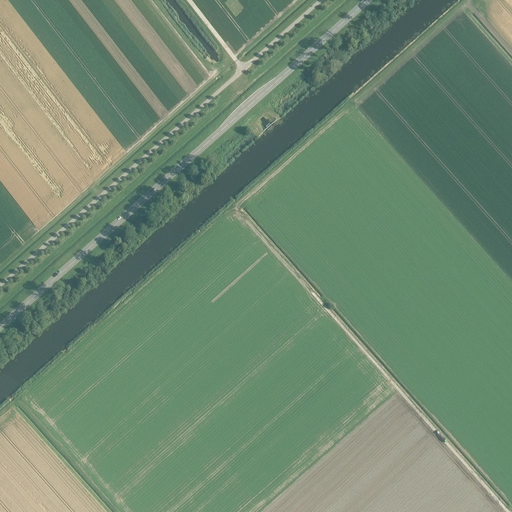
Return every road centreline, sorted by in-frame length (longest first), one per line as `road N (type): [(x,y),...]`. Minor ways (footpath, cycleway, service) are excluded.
road 1 (trunk): [(0,326),(368,0)]
road 2 (unclassified): [(0,285),(321,0)]
